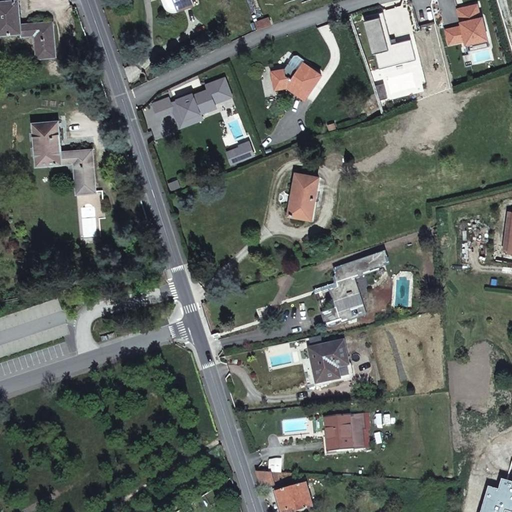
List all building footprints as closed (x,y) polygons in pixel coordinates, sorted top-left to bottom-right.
[(0,0),(0,34),(21,33),(23,33),(22,24),(19,0),(0,0)] [(167,0),(169,4),(170,6),(172,7),(174,8),(178,7),(179,10),(194,4),(192,0),(167,0)] [(481,18),(478,5),(464,8),(468,21),(461,23),(462,26),(446,30),(449,45),(466,41),(467,45),(488,40),(483,18),(481,18)] [(461,23),(468,21),(464,8),(458,10),(461,23)] [(391,40),(384,12),(366,17),(367,21),(364,21),(373,55),(376,54),(380,70),(417,60),(411,39),(397,43),(392,45),(391,40)] [(268,18),(255,22),(258,30),(271,25),(268,18)] [(35,35),(37,59),(52,58),(49,22),(34,23),(35,35)] [(22,24),(23,33),(21,33),(22,36),(35,35),(34,23),(22,24)] [(488,40),(467,45),(468,52),(490,47),(488,40)] [(298,70),(303,62),(295,57),(293,57),(289,64),(298,70)] [(287,87),(288,87),(305,98),(321,75),(303,62),(298,70),(289,64),(285,70),(273,72),(276,88),(287,87)] [(224,79),(208,86),(210,91),(193,97),(192,95),(174,102),(178,112),(188,109),(190,115),(199,112),(215,106),(214,102),(231,96),(224,79)] [(178,112),(174,102),(172,103),(170,97),(152,103),(157,117),(173,112),(181,128),(202,120),(199,112),(190,115),(188,109),(178,112)] [(34,123),(37,166),(61,164),(62,164),(61,151),(59,121),(58,119),(52,120),(52,122),(34,123)] [(92,193),(89,149),(73,150),(74,164),(77,194),(92,193)] [(61,164),(61,165),(74,164),(73,150),(61,151),(62,164),(61,164)] [(300,214),(312,216),(319,177),(296,173),(289,215),(299,217),(300,214)] [(341,320),(342,322),(354,318),(352,310),(361,307),(351,278),(379,269),(379,267),(389,264),(385,253),(334,269),(336,276),(334,277),(337,287),(331,289),(337,307),(323,312),(327,324),(341,320)] [(349,364),(344,341),(310,348),(317,382),(341,378),(338,367),(349,364)] [(338,367),(341,378),(352,375),(349,364),(338,367)] [(350,415),(326,417),(330,452),(354,450),(366,449),(364,430),(366,430),(364,414),(350,415)] [(275,483),(273,473),(256,472),(260,486),(276,485),(275,483)] [(298,474),(273,473),(275,483),(298,479),(298,474)] [(307,483),(276,492),(282,511),(299,511),(314,508),(307,483)]
